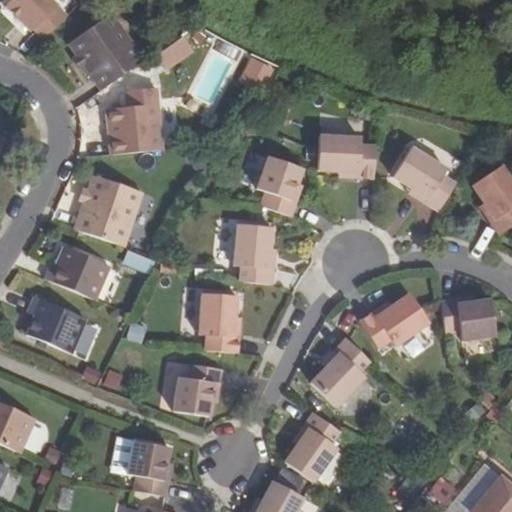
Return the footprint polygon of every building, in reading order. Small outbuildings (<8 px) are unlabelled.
[(50,0),(12,0),(5,7),(31,32),(34,29),(44,39),(67,16),(50,0)] [(83,66),(100,91),(143,61),(111,15),(68,45),(77,57),(83,66)] [(249,56),(238,81),(263,91),(273,67),(249,56)] [(72,60),(79,69),(83,66),(77,57),(72,60)] [(111,156),(162,151),(158,106),(106,111),(107,125),(111,124),(112,139),(109,140),(111,156)] [(356,179),(372,179),(374,148),(357,147),(357,139),(318,137),(318,148),(316,172),(337,173),(356,174),(356,179)] [(423,204),(437,212),(454,185),(440,177),(444,170),(409,149),(391,179),(410,190),(426,199),(423,204)] [(290,218),(296,201),(291,199),(297,185),(302,170),(268,157),(256,189),(265,193),(260,207),(290,218)] [(489,223),(499,235),(511,226),(511,184),(499,167),(470,186),(483,204),(493,219),(489,223)] [(84,203),(74,231),(124,248),(142,195),(92,178),(84,203)] [(291,199),(296,201),(301,187),(297,185),(291,199)] [(84,203),(87,192),(82,190),(79,201),(84,203)] [(410,190),(407,194),(423,204),(426,199),(410,190)] [(478,207),(489,223),(493,219),(483,204),(478,207)] [(239,282),(270,285),(272,270),(268,269),(270,250),(272,229),(237,225),(233,265),(241,266),(239,282)] [(45,280),(94,302),(108,269),(62,250),(55,269),(50,267),(45,280)] [(205,352),(237,354),(238,338),(233,337),(235,319),(236,297),(201,294),(198,335),(206,336),(205,352)] [(357,323),(375,349),(388,340),(393,347),(426,324),(406,295),(389,307),(373,318),(370,314),(357,323)] [(70,356),(85,320),(34,299),(27,314),(34,317),(26,337),(70,356)] [(440,302),(444,333),(460,331),(462,339),(493,334),(488,300),(473,302),(456,304),(455,299),(440,302)] [(386,303),(370,314),(373,318),(389,307),(386,303)] [(367,361),(345,339),(333,351),(337,354),(323,368),(309,383),(333,407),(362,379),(356,373),(367,361)] [(333,351),(320,365),(323,368),(337,354),(333,351)] [(216,388),(219,371),(187,365),(186,381),(175,380),(171,413),(207,418),(210,403),(212,388),(216,388)] [(363,383),(338,408),(348,418),(373,392),(363,383)] [(0,445),(19,454),(34,421),(0,405),(0,445)] [(338,432),(312,414),(303,427),(307,431),(296,446),(284,463),(312,483),(335,451),(329,446),(338,432)] [(303,427),(292,443),(296,446),(307,431),(303,427)] [(164,498),(167,480),(163,479),(166,464),(169,449),(133,441),(126,475),(136,477),(133,492),(164,498)] [(511,511),(511,488),(499,478),(470,511),(511,511)] [(294,511),(302,498),(271,482),(261,501),(255,511),(294,511)] [(257,499),(249,511),(255,511),(261,501),(257,499)]
